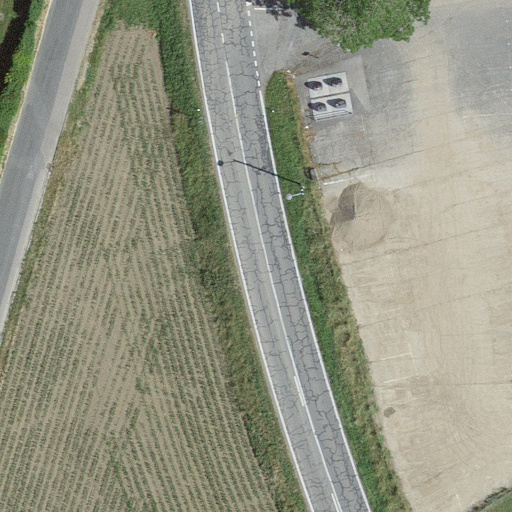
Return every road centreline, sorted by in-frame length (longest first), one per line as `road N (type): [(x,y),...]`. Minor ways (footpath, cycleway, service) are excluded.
road 1 (primary): [(221,0),(236,117),(291,358),(346,511)]
road 2 (unclassified): [(0,259),(72,0)]
